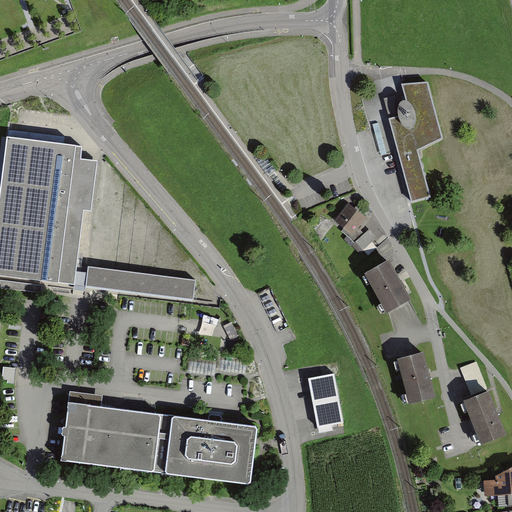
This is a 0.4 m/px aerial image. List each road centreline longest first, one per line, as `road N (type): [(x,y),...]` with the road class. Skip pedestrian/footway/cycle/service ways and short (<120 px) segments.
road 1 (residential): [(69,77),(110,141),(216,264),(266,349),(289,424),(297,511)]
road 2 (residential): [(330,18),(359,168),(429,298),(463,442)]
road 3 (residential): [(330,18),(202,31),(69,77)]
road 4 (residential): [(252,511),(0,483)]
road 5 (track): [(429,298),(511,392)]
